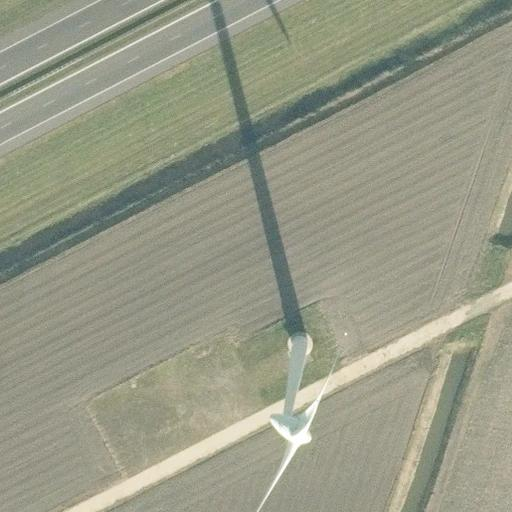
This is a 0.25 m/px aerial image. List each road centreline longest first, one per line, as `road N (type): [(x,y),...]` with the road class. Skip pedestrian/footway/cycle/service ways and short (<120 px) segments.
road 1 (track): [(511,290),(81,511)]
road 2 (motorway): [(0,116),(227,0)]
road 3 (motorway): [(112,0),(0,57)]
